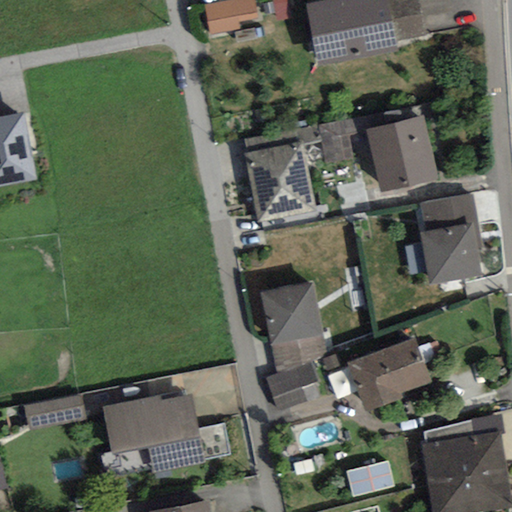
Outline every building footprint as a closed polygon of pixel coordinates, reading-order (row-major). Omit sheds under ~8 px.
[(249,0),(239,0),(201,6),(205,29),(235,24),(234,19),(252,15),(249,0)] [(328,0),(304,5),(314,58),(391,44),(389,35),(418,29),(412,0),(328,0)] [(22,114),(0,118),(0,177),(33,172),(22,114)] [(416,119),(365,129),(377,186),(428,175),(416,119)] [(298,144),(243,154),(254,214),(309,204),(298,144)] [(466,222),(419,230),(427,279),(475,271),(466,222)] [(309,282),(259,291),(269,340),(318,330),(309,282)] [(409,339),(346,362),(362,406),(425,383),(409,339)] [(78,395),(22,406),(26,426),(82,415),(78,395)] [(185,395),(102,410),(109,450),(146,444),(150,468),(196,460),(185,395)] [(492,436),(424,448),(435,511),(438,511),(503,500),(492,436)] [(0,453),(0,489),(9,487),(0,453)] [(389,460),(347,471),(353,496),(395,486),(389,460)] [(149,511),(204,511),(203,503),(149,511)]
